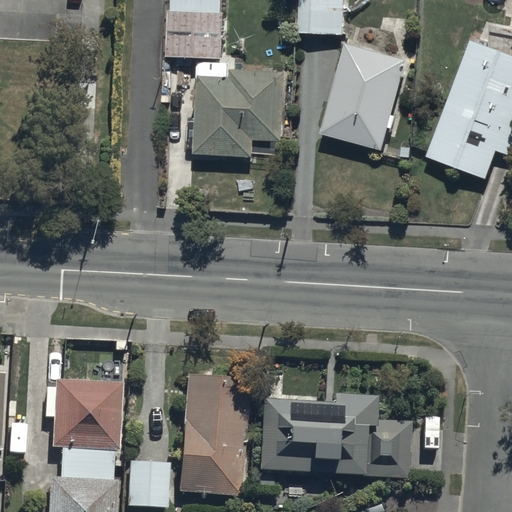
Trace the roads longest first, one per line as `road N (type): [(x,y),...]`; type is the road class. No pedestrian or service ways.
road 1 (secondary): [(0,267),(504,295)]
road 2 (residential): [(504,295),(488,511)]
